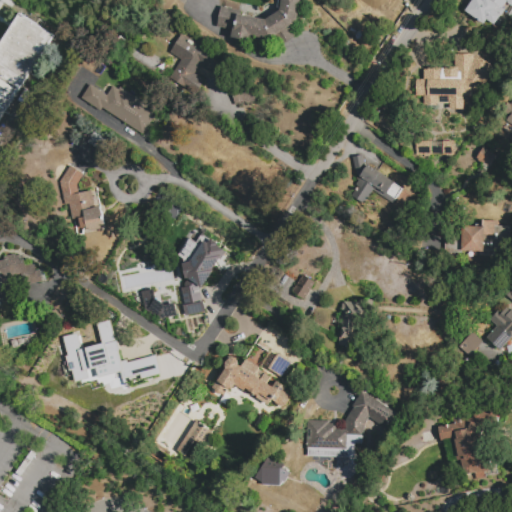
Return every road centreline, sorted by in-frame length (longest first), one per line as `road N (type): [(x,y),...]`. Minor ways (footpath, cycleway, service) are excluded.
road 1 (residential): [(432,0),(172,394)]
road 2 (residential): [(199,357),(0,230)]
road 3 (residential): [(275,245),(165,178),(143,180)]
